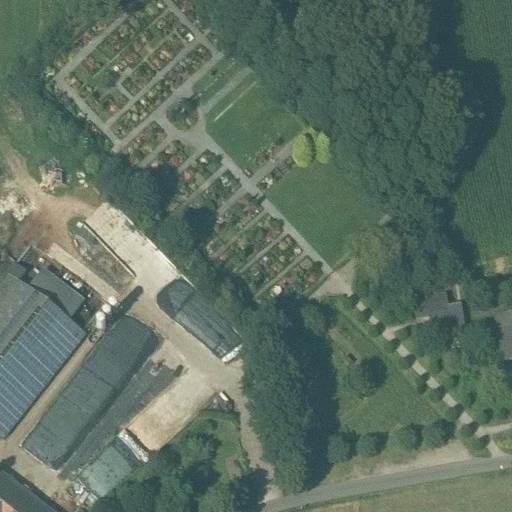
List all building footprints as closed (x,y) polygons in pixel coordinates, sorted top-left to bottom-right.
[(84,337),(10,278),(0,290),(0,437),(3,440),(84,337)] [(442,299),(416,304),(419,320),(431,318),(445,315),(442,299)] [(445,315),(431,318),(434,332),(459,327),(457,313),(445,315)] [(511,318),(497,321),(505,366),(511,364),(511,318)] [(45,511),(0,476),(0,511),(45,511)]
